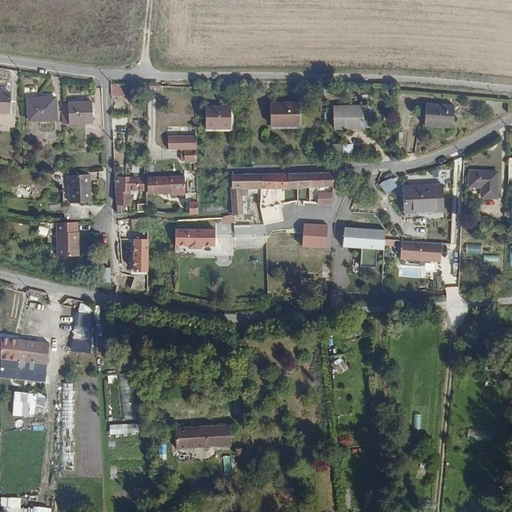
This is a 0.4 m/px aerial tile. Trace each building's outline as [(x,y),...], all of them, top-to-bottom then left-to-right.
[(123,83),(109,83),(110,93),(123,93),(123,83)] [(0,90),(0,109),(10,109),(10,91),(0,90)] [(55,94),(28,96),(29,118),(56,116),(55,94)] [(454,97),(425,97),(426,120),(454,119),(454,97)] [(295,99),(267,99),(268,123),(296,122),(295,99)] [(91,100),(67,100),(69,121),(92,120),(91,100)] [(228,103),(202,104),(203,130),(229,129),(228,103)] [(366,103),(330,104),(331,126),(368,125),(368,108),(366,103)] [(194,161),(194,148),(181,149),(181,161),(194,161)] [(468,168),(468,183),(480,183),(481,193),(495,194),(495,175),(496,168),(468,168)] [(332,171),(270,172),(270,184),(270,186),(288,187),(297,186),(307,185),(331,183),(332,171)] [(69,173),(69,201),(90,200),(90,193),(90,172),(69,173)] [(119,173),(114,172),(116,213),(127,212),(127,193),(127,191),(122,190),(123,176),(120,176),(119,173)] [(229,173),(231,205),(239,204),(239,194),(244,194),(244,187),(259,187),(259,172),(229,173)] [(270,172),(259,172),(259,187),(270,186),(270,184),(270,172)] [(182,175),(144,176),(145,188),(145,192),(170,191),(170,193),(183,193),(182,175)] [(144,176),(123,176),(122,190),(127,191),(128,188),(135,188),(145,188),(144,176)] [(406,187),(407,216),(447,213),(445,185),(406,187)] [(332,205),(333,192),(319,191),(318,204),(332,205)] [(188,201),(188,212),(197,212),(197,203),(196,192),(190,192),(191,201),(188,201)] [(197,203),(197,212),(207,211),(219,210),(225,209),(225,201),(197,203)] [(136,204),(135,211),(146,210),(146,203),(136,204)] [(265,223),(284,219),(281,205),(262,209),(265,223)] [(145,216),(130,218),(131,228),(147,227),(145,216)] [(75,221),(54,222),(57,256),(77,255),(77,239),(76,232),(75,231),(75,221)] [(305,224),(303,246),(329,249),(330,225),(305,224)] [(390,231),(346,228),(345,247),(365,248),(363,266),(378,267),(379,250),(388,251),(390,231)] [(218,230),(176,230),(176,246),(192,246),(192,249),(206,250),(206,248),(218,248),(218,230)] [(444,243),(404,240),(403,260),(404,260),(404,264),(422,265),(422,261),(443,262),(444,243)] [(112,283),(112,268),(104,268),(103,283),(112,283)] [(90,340),(91,313),(77,313),(76,339),(90,340)] [(1,357),(47,362),(50,342),(4,337),(1,357)] [(62,405),(73,405),(74,383),(63,383),(62,405)] [(229,424),(197,426),(200,446),(229,444),(229,424)] [(200,446),(197,426),(174,427),(175,447),(200,446)]
